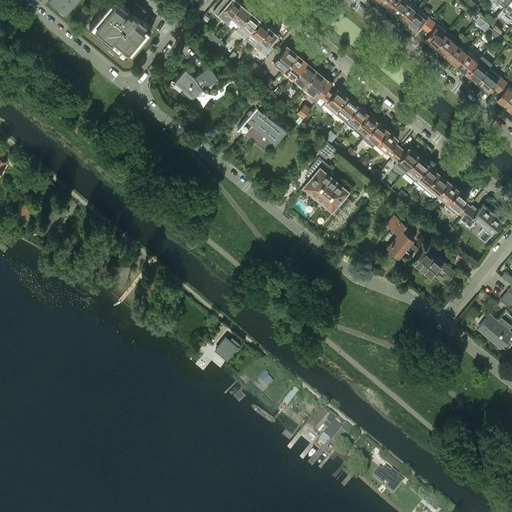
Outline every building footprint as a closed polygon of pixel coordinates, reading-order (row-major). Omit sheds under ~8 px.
[(50,0),(65,12),(74,0),(50,0)] [(149,28),(150,26),(139,16),(144,9),(145,10),(145,9),(137,2),(136,2),(134,2),(133,2),(132,3),(128,8),(119,0),(109,0),(88,26),(98,33),(96,36),(122,58),(127,52),(130,54),(150,30),(149,28)] [(221,10),(229,17),(241,2),(238,0),(226,0),(227,1),(221,8),(222,8),(221,10)] [(392,0),(387,6),(397,13),(407,0),(392,0)] [(408,0),(407,0),(397,13),(406,21),(417,8),(408,0)] [(511,16),(511,0),(507,0),(498,12),(506,20),(510,15),(511,16)] [(242,3),(241,2),(229,17),(239,24),(251,10),(246,7),(246,5),(244,3),(242,3)] [(417,8),(406,21),(415,29),(419,25),(424,28),(432,19),(427,15),(427,16),(417,8)] [(251,11),(251,10),(239,24),(248,32),(260,18),(255,14),(255,13),(253,10),(251,11)] [(260,19),(260,18),(248,32),(256,39),(268,25),(264,22),(265,20),(262,18),(260,19)] [(432,19),(424,28),(428,32),(425,37),(435,45),(444,34),(445,34),(447,32),(432,19)] [(270,26),(268,25),(256,39),(266,47),(267,46),(278,33),(273,29),(274,28),(271,26),(270,26)] [(498,34),(493,29),(488,25),(485,29),(490,33),(495,37),(498,34)] [(214,35),(205,27),(201,31),(210,39),(214,35)] [(444,34),(435,45),(446,54),(455,43),(445,34),(444,34)] [(455,43),(446,54),(456,63),(466,52),(455,43)] [(297,52),(286,44),(273,59),(283,68),(297,52)] [(300,55),(297,52),(283,68),(293,76),(306,61),(303,57),(301,55),(300,55)] [(466,52),(456,63),(466,72),(476,60),(466,52)] [(476,60),(466,72),(477,81),(487,69),(476,60)] [(254,61),(246,70),(252,75),(259,66),(254,61)] [(310,64),(306,61),(293,76),(303,85),(316,69),(312,66),(313,65),(311,63),(310,64)] [(174,79),(174,80),(193,95),(198,91),(198,92),(201,95),(205,91),(204,89),(204,90),(203,88),(204,88),(203,86),(217,76),(209,65),(195,74),(194,75),(191,74),(192,73),(184,67),(174,79)] [(259,66),(252,75),(257,79),(265,70),(259,66)] [(320,96),(328,86),(331,82),(326,78),(327,77),(316,69),(303,85),(312,93),(309,96),(315,101),(320,96)] [(493,74),(487,69),(477,81),(487,89),(491,85),(496,89),(503,79),(495,72),(493,74)] [(508,83),(503,79),(496,89),(500,92),(496,97),(507,106),(511,99),(511,90),(506,86),(508,83)] [(248,87),(252,92),(257,89),(253,84),(248,87)] [(342,90),(337,86),(333,91),(328,86),(320,96),(325,100),(323,103),(333,111),(347,95),(346,94),(347,93),(343,89),(342,90)] [(346,117),(357,103),(352,99),(353,98),(349,94),(348,95),(347,95),(333,111),(343,120),(346,117)] [(302,117),(310,108),(310,107),(304,102),(296,112),(302,117)] [(353,128),(367,111),(366,111),(367,110),(362,106),(362,107),(357,103),(346,117),(343,120),(353,128)] [(285,129),(256,104),(237,127),(244,133),(249,127),(251,128),(255,124),(275,140),(285,129)] [(363,136),(377,120),(372,116),(373,115),(368,111),(368,112),(367,111),(353,128),(363,136)] [(373,145),(376,141),(387,128),(386,127),(387,126),(382,123),(382,124),(377,120),(363,136),(373,145)] [(392,132),(393,132),(388,128),(388,129),(387,128),(376,141),(385,150),(391,155),(399,146),(393,141),(397,137),(392,132)] [(325,139),(316,150),(325,157),(334,147),(325,139)] [(404,150),(399,146),(391,155),(396,160),(394,162),(404,171),(418,154),(417,153),(418,152),(413,149),(413,150),(408,146),(404,150)] [(424,158),(419,154),(419,155),(418,154),(404,171),(414,179),(428,162),(423,158),(424,158)] [(314,174),(310,178),(305,185),(331,207),(346,190),(325,172),(329,166),(319,157),(308,169),(314,174)] [(433,166),(428,162),(414,179),(424,188),(438,171),(437,170),(438,169),(433,165),(433,166)] [(444,174),(439,170),(439,171),(438,171),(424,188),(434,196),(437,192),(448,179),(443,175),(444,174)] [(381,171),(377,176),(382,180),(385,175),(381,171)] [(453,183),(448,179),(437,192),(447,201),(458,187),(457,187),(458,186),(453,182),(453,183)] [(469,205),(464,201),(468,196),(463,192),(464,191),(459,187),(459,188),(458,187),(447,201),(444,204),(454,213),(456,210),(461,215),(469,205)] [(344,207),(349,196),(344,194),(338,205),(344,207)] [(58,201),(38,221),(48,230),(68,210),(58,201)] [(484,238),(501,218),(483,203),(476,211),(469,205),(461,215),(459,217),(464,221),(469,225),(477,216),(486,223),(478,233),(484,238)] [(27,211),(20,205),(16,210),(24,216),(27,211)] [(386,224),(392,228),(399,219),(394,214),(386,224)] [(398,254),(409,241),(412,237),(402,229),(406,224),(404,223),(399,219),(392,228),(397,233),(387,245),(398,254)] [(452,228),(447,234),(451,238),(457,232),(452,228)] [(422,247),(420,250),(412,259),(419,265),(420,264),(431,273),(435,269),(447,279),(454,270),(438,257),(436,259),(422,247)] [(511,293),(507,289),(503,294),(511,301),(511,293)] [(511,302),(511,301),(503,294),(499,298),(509,307),(511,302)] [(164,310),(169,303),(162,298),(157,304),(164,310)] [(477,324),(503,346),(504,346),(505,347),(506,347),(506,346),(507,346),(508,345),(511,340),(511,341),(506,336),(511,330),(511,327),(511,326),(511,325),(511,324),(511,315),(505,309),(497,319),(495,317),(495,316),(493,314),(492,314),(488,311),(477,324)] [(225,336),(215,348),(226,358),(239,342),(232,336),(229,339),(225,336)] [(257,380),(267,388),(272,382),(266,377),(268,375),(265,372),(263,374),(263,373),(257,380)] [(293,388),(282,403),(287,406),(298,392),(293,388)] [(313,430),(326,415),(323,413),(325,411),(322,408),(320,410),(318,409),(306,424),(313,430)] [(330,441),(341,428),(334,421),(322,435),(330,441)] [(358,451),(364,443),(359,439),(353,446),(358,451)] [(378,469),(373,476),(383,484),(384,481),(389,485),(387,488),(393,493),(401,483),(396,478),(397,476),(391,471),(390,473),(384,469),(382,472),(378,469)]
